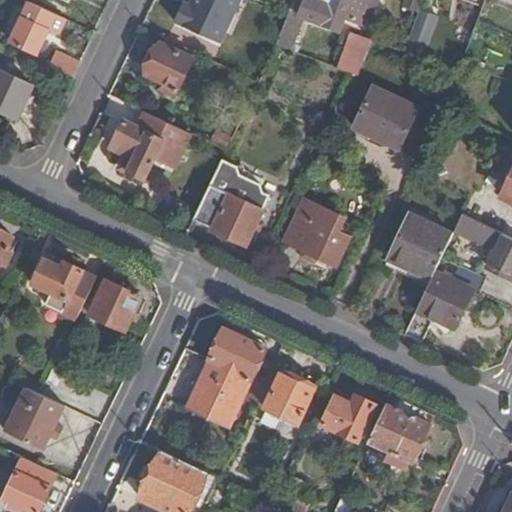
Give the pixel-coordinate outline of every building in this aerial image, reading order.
[(192,0),(184,0),(175,19),(228,46),(251,0),(197,0),(197,2),(192,0)] [(294,0),(290,13),(279,44),(300,50),(306,34),(299,31),(305,16),(340,29),(346,16),(353,19),(360,0),(294,0)] [(376,0),(360,0),(353,19),(367,24),(376,0)] [(418,14),(423,0),(409,0),(405,10),(418,14)] [(58,34),(66,18),(31,2),(12,42),(36,54),(48,30),(58,34)] [(420,20),(407,54),(422,59),(430,42),(433,43),(439,28),(420,20)] [(347,35),(344,43),(366,53),(370,44),(347,35)] [(176,95),(194,59),(163,43),(148,75),(164,84),(162,88),(176,95)] [(50,65),(74,77),(81,61),(58,50),(50,65)] [(333,68),(348,74),(352,65),(337,59),(333,68)] [(0,108),(18,117),(33,86),(0,69),(0,108)] [(398,149),(417,105),(374,86),(354,129),(398,149)] [(448,108),(444,117),(457,122),(460,114),(448,108)] [(191,133),(146,111),(139,126),(125,119),(115,140),(130,147),(121,166),(146,177),(158,154),(168,159),(171,157),(179,160),(191,133)] [(224,160),(215,177),(224,181),(232,164),(224,160)] [(511,201),(511,177),(503,197),(511,201)] [(211,186),(196,219),(213,228),(212,230),(246,246),(264,211),(211,186)] [(304,201),(296,219),(311,226),(320,209),(304,201)] [(311,226),(296,219),(285,241),(336,265),(349,238),(328,229),(334,216),(320,209),(311,226)] [(433,280),(444,258),(455,235),(412,215),(391,261),(433,280)] [(511,275),(511,237),(465,215),(456,232),(495,249),(488,264),(511,275)] [(8,254),(16,238),(0,230),(0,269),(3,263),(9,266),(14,257),(8,254)] [(410,329),(425,338),(435,319),(455,329),(474,291),(481,294),(488,280),(444,258),(433,280),(410,329)] [(98,278),(99,276),(67,261),(64,267),(47,259),(34,284),(44,288),(38,300),(78,319),(86,303),(98,278)] [(108,284),(98,278),(86,303),(96,308),(93,314),(128,331),(143,299),(109,282),(108,284)] [(229,424),(244,398),(256,371),(268,348),(226,328),(189,404),(229,424)] [(282,373),(272,369),(269,378),(258,401),(263,403),(266,408),(294,421),(308,395),(297,389),(304,376),(285,367),(282,373)] [(258,401),(269,378),(256,371),(244,398),(257,404),(258,401)] [(67,405),(29,388),(9,433),(46,451),(67,405)] [(363,433),(377,404),(357,395),(354,403),(338,396),(328,417),(363,433)] [(415,463),(437,415),(402,398),(395,412),(386,408),(370,443),(415,463)] [(190,511),(210,472),(166,450),(143,496),(175,511),(190,511)] [(39,511),(59,474),(26,459),(19,471),(7,499),(12,502),(10,507),(18,511),(23,511),(26,509),(32,511),(39,511)] [(299,493),(305,483),(292,476),(280,502),(301,511),(309,511),(314,501),(299,493)] [(337,511),(350,511),(357,499),(346,494),(337,511)]
